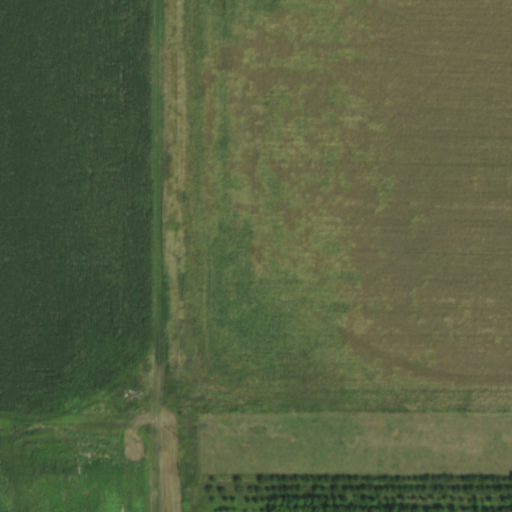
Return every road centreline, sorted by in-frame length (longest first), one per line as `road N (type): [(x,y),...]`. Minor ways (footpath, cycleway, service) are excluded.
road 1 (residential): [(154,511),(155,0)]
road 2 (residential): [(154,388),(0,390)]
